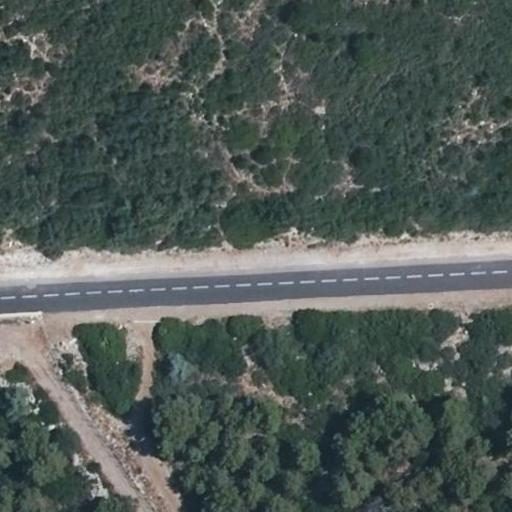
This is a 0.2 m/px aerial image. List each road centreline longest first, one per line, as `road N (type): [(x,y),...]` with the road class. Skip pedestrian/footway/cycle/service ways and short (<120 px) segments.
road 1 (unclassified): [(511,277),(0,303)]
road 2 (track): [(149,511),(40,356),(25,338),(0,332)]
